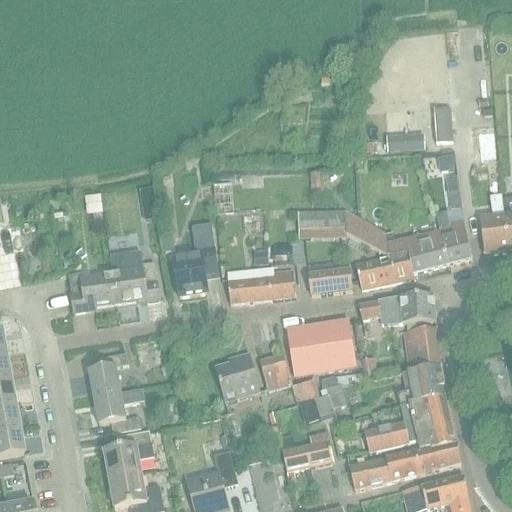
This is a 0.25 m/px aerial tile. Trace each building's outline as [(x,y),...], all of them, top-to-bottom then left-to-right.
[(436,145),(453,144),(451,109),(434,110),(436,145)] [(473,165),(496,163),(496,153),(472,155),(473,165)] [(319,176),(311,176),(312,192),(321,191),(319,176)] [(158,221),(153,192),(140,194),(145,223),(158,221)] [(451,211),(461,209),(459,193),(449,194),(451,211)] [(511,255),(504,217),(501,196),(490,198),(493,217),(481,220),(486,258),(511,255)] [(346,214),(343,212),(298,214),(299,231),(299,240),(348,239),(346,214)] [(389,259),(386,246),(381,233),(358,220),(346,214),(348,239),(387,259),(389,259)] [(471,260),(465,231),(463,221),(448,225),(445,214),(438,215),(449,266),(471,260)] [(436,216),(439,227),(440,233),(386,246),(389,259),(409,254),(415,280),(415,276),(449,266),(438,215),(436,216)] [(204,276),(218,274),(212,230),(191,233),(195,258),(173,261),(178,300),(207,295),(204,276)] [(109,257),(112,275),(117,305),(146,301),(147,304),(159,302),(157,288),(154,264),(141,266),(139,253),(109,257)] [(382,261),(388,287),(415,280),(409,254),(389,259),(387,259),(382,261)] [(388,287),(382,261),(373,263),(374,267),(357,272),(361,293),(388,287)] [(298,289),(310,288),(311,297),(351,294),(349,272),(309,276),(307,264),(296,265),(298,289)] [(117,305),(112,275),(83,280),(82,275),(68,277),(74,315),(88,313),(87,310),(117,305)] [(230,307),(295,300),(291,275),(227,281),(230,307)] [(384,327),(403,325),(436,323),(434,296),(399,299),(357,308),(361,324),(379,320),(384,327)] [(336,373),(355,370),(348,322),(328,325),(336,373)] [(336,373),(328,325),(308,328),(316,376),(336,373)] [(316,376),(308,328),(287,332),(295,380),(316,376)] [(409,375),(441,370),(436,330),(404,334),(409,375)] [(89,374),(94,401),(121,396),(116,370),(129,367),(127,355),(99,360),(101,372),(89,374)] [(225,406),(260,396),(249,356),(236,359),(237,364),(215,370),(225,406)] [(268,394),(292,385),(282,357),(260,363),(268,394)] [(362,362),(365,379),(374,377),(371,361),(362,362)] [(441,370),(409,375),(404,377),(407,392),(411,392),(412,395),(399,398),(400,408),(446,398),(441,370)] [(8,381),(0,382),(0,407),(12,406),(8,381)] [(333,411),(346,408),(342,388),(328,391),(330,398),(315,402),(314,399),(320,397),(314,382),(293,389),(298,405),(300,404),(307,426),(335,416),(333,411)] [(121,396),(94,401),(99,427),(110,425),(113,436),(140,431),(138,419),(125,421),(123,409),(144,406),(142,393),(121,396)] [(404,425),(365,434),(369,455),(418,444),(420,453),(456,445),(446,398),(400,408),(400,409),(401,409),(403,421),(404,425)] [(0,433),(17,430),(12,406),(0,407),(0,433)] [(271,449),(281,447),(277,429),(266,431),(271,449)] [(17,430),(0,433),(0,460),(21,456),(17,430)] [(110,482),(142,477),(139,463),(154,460),(149,433),(141,434),(125,437),(127,450),(105,454),(110,482)] [(310,469),(306,448),(296,451),(292,436),(282,439),(285,453),(283,454),(288,475),(310,469)] [(311,447),(306,448),(310,469),(334,464),(329,443),(328,443),(326,436),(310,439),(311,447)] [(380,461),(386,485),(460,466),(456,445),(420,453),(380,461)] [(228,511),(222,490),(237,486),(229,454),(214,458),(218,475),(188,483),(195,511),(228,511)] [(386,485),(380,461),(350,468),(355,493),(386,485)] [(10,466),(0,468),(0,477),(0,480),(12,478),(10,466)] [(142,477),(110,482),(115,511),(137,507),(138,511),(163,511),(160,489),(144,491),(142,477)] [(470,511),(464,478),(403,493),(407,511),(427,511),(450,506),(451,511),(470,511)]
